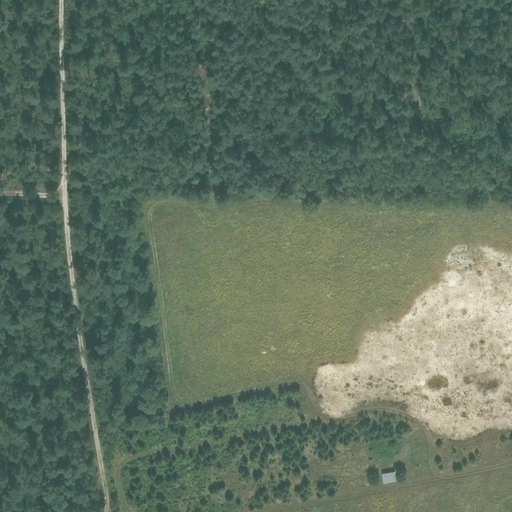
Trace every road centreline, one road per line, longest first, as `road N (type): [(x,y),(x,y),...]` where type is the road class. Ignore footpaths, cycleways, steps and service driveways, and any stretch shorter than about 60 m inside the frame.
road 1 (track): [(0,182),(60,183),(107,511)]
road 2 (track): [(60,183),(50,0)]
road 3 (track): [(511,462),(387,486)]
